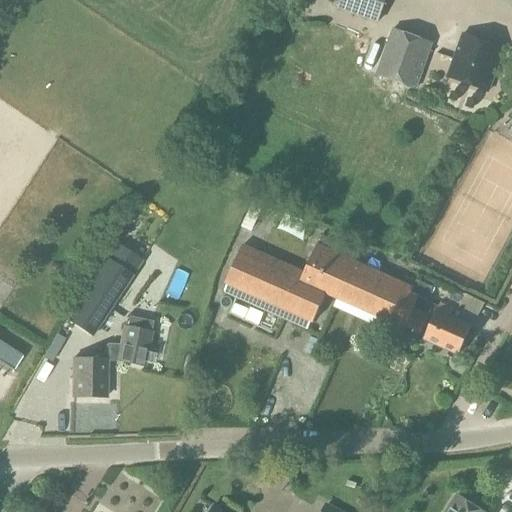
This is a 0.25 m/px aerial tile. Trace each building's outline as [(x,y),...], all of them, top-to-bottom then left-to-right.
[(376,24),(385,0),(334,0),(331,7),(376,24)] [(414,89),(431,44),(393,30),(376,75),(414,89)] [(488,91),(503,49),(463,34),(447,77),(488,91)] [(332,253),(336,245),(322,238),(318,246),(316,246),(311,257),(304,274),(272,259),(274,252),(265,248),(262,253),(261,255),(242,246),(237,257),(226,283),(313,323),(326,294),(405,329),(406,327),(414,310),(420,296),(411,293),(412,288),(342,257),(332,253)] [(88,338),(138,263),(115,248),(66,323),(88,338)] [(453,294),(450,300),(460,305),(463,299),(453,294)] [(459,353),(471,328),(448,318),(452,309),(440,304),(425,338),(459,353)] [(428,315),(414,310),(406,327),(420,332),(428,315)] [(104,361),(106,361),(121,361),(143,365),(149,333),(124,328),(121,345),(108,345),(104,348),(104,355),(104,361)] [(0,343),(0,360),(13,368),(20,357),(0,343)] [(374,352),(370,360),(385,367),(388,358),(374,352)] [(104,361),(104,355),(92,355),(92,360),(74,359),(74,397),(106,397),(106,361),(104,361)] [(480,511),(458,497),(448,511),(480,511)] [(342,511),(325,503),(320,511),(342,511)]
